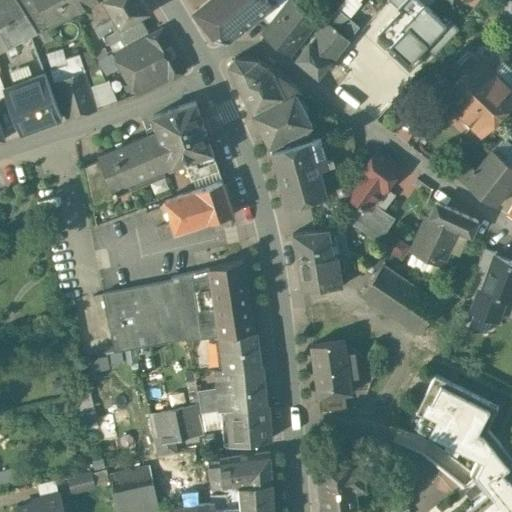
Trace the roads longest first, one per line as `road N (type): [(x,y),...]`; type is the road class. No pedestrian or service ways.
road 1 (residential): [(203,59),(249,50),(290,71),(511,229)]
road 2 (residential): [(210,74),(265,223),(291,418)]
road 3 (unknown): [(291,418),(46,449)]
road 4 (residential): [(210,74),(0,147)]
road 5 (residential): [(291,418),(331,426),(407,461),(418,511)]
